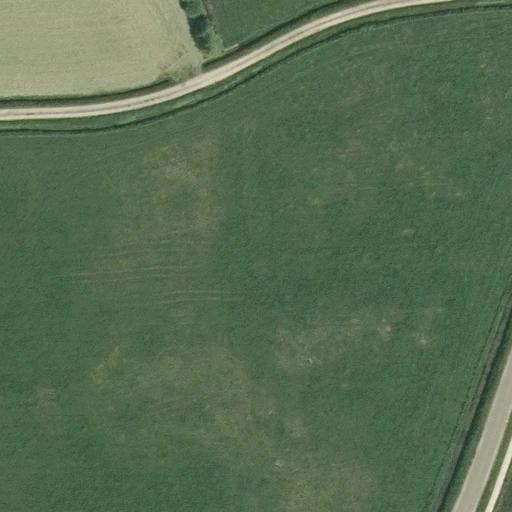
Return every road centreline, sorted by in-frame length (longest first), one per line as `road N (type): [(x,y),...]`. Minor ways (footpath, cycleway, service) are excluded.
road 1 (track): [(404,0),(145,99),(0,114)]
road 2 (unclassified): [(461,511),(511,372)]
